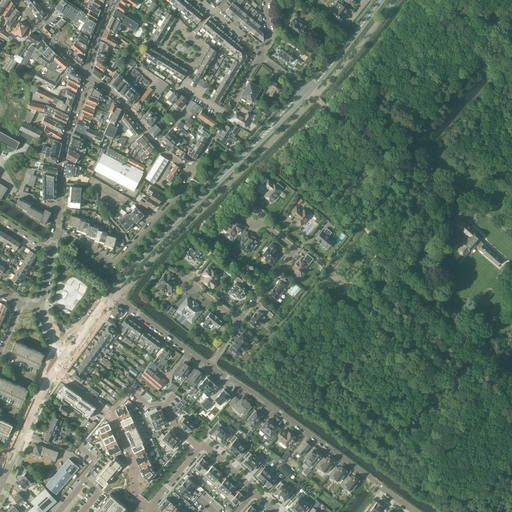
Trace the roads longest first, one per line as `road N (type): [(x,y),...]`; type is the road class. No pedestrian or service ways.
road 1 (tertiary): [(111,293),(305,91)]
road 2 (residential): [(381,486),(208,364)]
road 3 (residential): [(56,233),(111,264),(193,172)]
road 4 (residential): [(65,381),(114,419),(135,495),(148,507)]
road 5 (residential): [(87,73),(193,172)]
road 6 (residential): [(59,208),(59,165),(87,73)]
road 7 (residential): [(238,320),(291,254),(255,216)]
